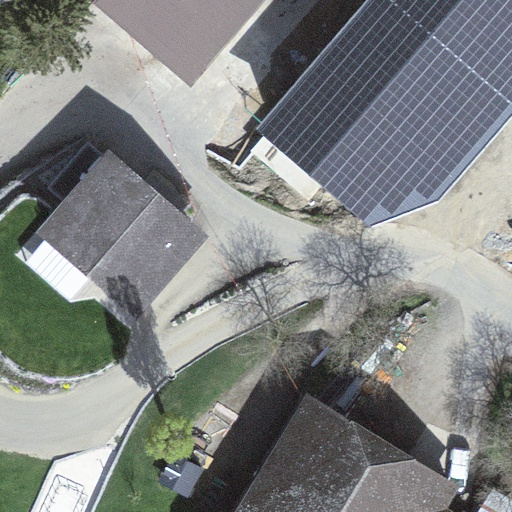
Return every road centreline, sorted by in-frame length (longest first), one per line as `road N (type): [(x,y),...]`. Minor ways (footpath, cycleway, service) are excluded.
road 1 (track): [(0,413),(69,414),(211,319),(322,264),(419,258),(511,311)]
road 2 (track): [(52,111),(95,108),(136,124),(322,264)]
